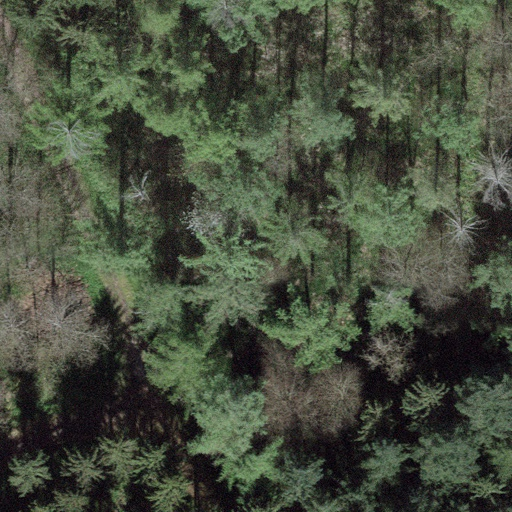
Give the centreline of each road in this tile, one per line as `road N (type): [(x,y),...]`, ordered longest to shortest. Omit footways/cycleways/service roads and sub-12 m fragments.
road 1 (track): [(0,55),(204,511)]
road 2 (track): [(145,380),(0,490)]
